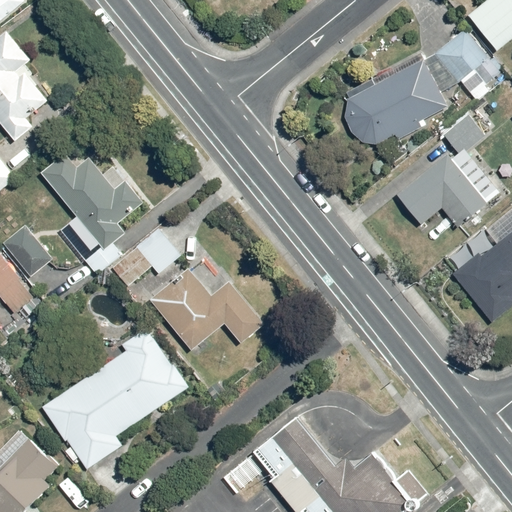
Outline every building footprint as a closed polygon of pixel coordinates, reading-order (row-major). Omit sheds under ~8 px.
[(0,0),(0,20),(26,0),(0,0)] [(511,0),(492,0),(469,17),(499,53),(511,41),(511,0)] [(32,56),(9,29),(0,35),(0,118),(16,139),(35,123),(27,114),(50,98),(27,69),(22,73),(18,69),(32,56)] [(424,54),(347,94),(350,99),(346,116),(352,130),(365,143),(379,146),(396,136),(399,141),(427,126),(425,121),(451,109),(444,95),(477,71),(488,85),(503,74),(468,29),(428,62),(424,54)] [(444,210),(459,230),(500,194),(468,152),(487,136),(467,112),(442,131),(458,151),(399,195),(424,225),(444,210)] [(147,199),(127,178),(117,186),(92,156),(78,164),(68,151),(44,171),(79,214),(61,226),(98,272),(124,253),(117,240),(128,229),(120,221),(147,199)] [(0,156),(0,192),(18,178),(0,156)] [(56,259),(28,225),(3,245),(32,280),(56,259)] [(183,255),(160,226),(112,265),(129,286),(155,265),(161,273),(183,255)] [(455,274),(495,324),(511,309),(511,236),(484,259),(480,255),(455,274)] [(36,295),(3,251),(0,252),(0,295),(2,294),(15,311),(36,295)] [(268,321),(229,279),(213,293),(190,267),(150,296),(196,348),(229,322),(244,338),(268,321)] [(190,386),(150,326),(125,343),(128,349),(49,403),(88,468),(124,444),(119,434),(190,386)] [(338,463),(298,415),(256,449),(307,511),(402,511),(418,500),(377,450),(356,467),(347,456),(338,463)] [(61,463),(20,427),(0,443),(0,511),(25,511),(52,483),(46,478),(61,463)]
